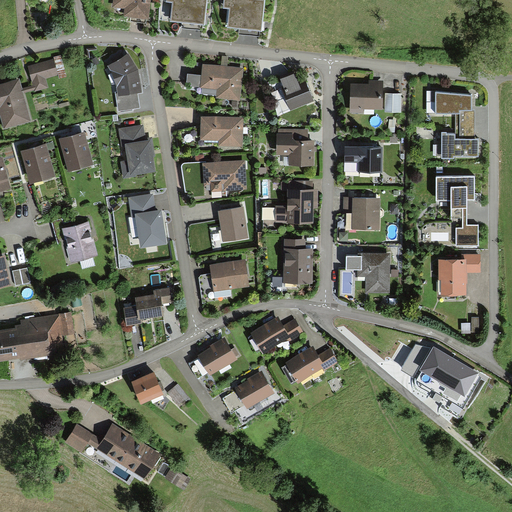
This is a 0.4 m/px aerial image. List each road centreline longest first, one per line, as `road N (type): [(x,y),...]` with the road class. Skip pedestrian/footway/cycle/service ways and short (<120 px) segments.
road 1 (residential): [(153,41),(199,332)]
road 2 (residential): [(480,357),(495,326),(493,94),(483,77)]
road 3 (residential): [(324,306),(330,60)]
road 4 (residential): [(0,384),(111,373),(199,332)]
road 5 (residential): [(153,41),(330,60)]
road 6 (residential): [(324,306),(426,329),(480,357)]
road 7 (residential): [(0,56),(84,37),(153,41)]
road 8 (residential): [(330,60),(483,77)]
road 9 (residential): [(199,332),(263,305),(324,306)]
